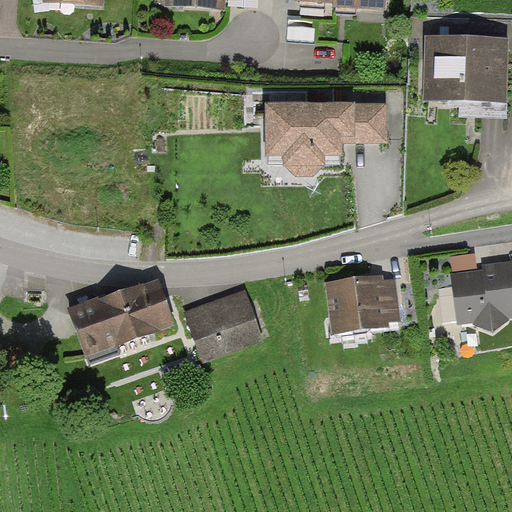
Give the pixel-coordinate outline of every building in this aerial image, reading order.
[(100,10),(100,0),(48,0),(48,8),(100,10)] [(168,0),(168,13),(218,14),(218,0),(168,0)] [(386,9),(386,0),(323,0),(331,0),(331,7),(386,9)] [(506,42),(423,42),(422,101),(506,102),(506,42)] [(384,110),(269,112),(270,155),(287,155),(287,166),(297,176),(313,176),(321,166),(341,166),(340,138),(350,138),(351,143),(385,142),(384,110)] [(511,316),(511,268),(461,275),(459,255),(427,259),(430,287),(452,285),(456,323),(511,316)] [(378,280),(325,285),(330,334),(383,328),(378,280)] [(168,327),(154,285),(66,314),(80,356),(168,327)] [(244,297),(186,317),(199,355),(257,335),(244,297)]
